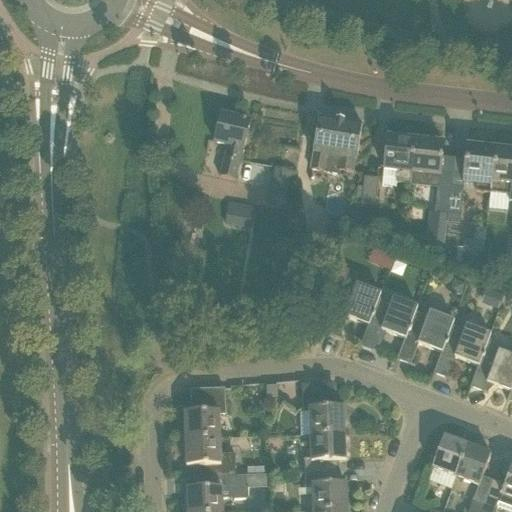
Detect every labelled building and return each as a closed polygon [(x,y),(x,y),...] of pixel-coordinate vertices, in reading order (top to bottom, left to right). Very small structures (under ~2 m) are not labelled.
[(228,147),(225,156),(220,178),(234,181),(250,122),(221,115),(214,144),(228,147)] [(356,162),(362,126),(318,118),(312,154),(313,154),(310,171),(337,175),(337,172),(353,174),(355,161),(356,162)] [(400,140),(388,139),(382,186),(395,188),(397,185),(411,186),(416,142),(414,142),(415,138),(401,136),(400,140)] [(440,177),(443,145),(416,142),(411,186),(425,188),(426,176),(440,177)] [(490,194),(495,150),(467,147),(464,179),(478,181),(477,193),(490,194)] [(511,203),(511,152),(495,150),(490,194),(509,196),(508,203),(511,203)] [(269,208),(290,211),(296,172),(276,169),(269,208)] [(375,208),(377,180),(364,179),(361,207),(375,208)] [(448,216),(451,188),(437,187),(435,215),(448,216)] [(464,190),(451,188),(448,216),(461,217),(464,190)] [(249,232),(253,208),(230,204),(225,228),(249,232)] [(362,214),(347,212),(345,225),(360,228),(362,214)] [(327,230),(325,238),(338,240),(341,225),(335,223),(327,230)] [(321,269),(327,239),(299,234),(293,264),(321,269)] [(445,239),(428,237),(426,251),(443,252),(444,246),(445,239)] [(444,246),(443,252),(442,263),(460,265),(462,248),(444,246)] [(462,248),(460,265),(460,268),(482,270),(483,261),(484,248),(462,246),(462,248)] [(384,255),(380,266),(379,267),(390,271),(395,259),(384,255)] [(511,259),(503,270),(511,277),(511,259)] [(423,271),(421,278),(427,280),(429,273),(423,271)] [(464,286),(454,282),(452,289),(454,294),(461,296),(464,286)] [(368,327),(378,299),(380,295),(357,286),(355,291),(342,287),(324,334),(338,339),(345,319),(368,327)] [(501,299),(487,294),(482,306),(497,311),(501,299)] [(240,312),(267,317),(269,303),(242,298),(240,312)] [(382,332),(405,340),(415,313),(417,309),(393,300),(392,304),(378,299),(368,327),(360,348),(374,353),(382,332)] [(441,354),(453,327),(454,323),(431,314),(429,318),(415,313),(405,340),(397,361),(411,366),(419,346),(441,354)] [(448,380),(448,379),(455,359),(478,368),(489,341),(491,336),(467,327),(466,332),(453,327),(441,354),(433,375),(448,380)] [(484,394),(485,393),(487,385),(510,393),(511,387),(511,357),(504,354),(508,343),(500,340),(499,344),(489,341),(478,368),(470,388),(484,394)] [(303,414),(310,414),(311,437),(345,435),(343,409),(333,409),(332,386),(302,387),(303,414)] [(277,387),(266,388),(266,400),(278,400),(277,387)] [(185,414),(186,441),(220,440),(219,416),(226,415),(225,390),(194,391),(195,414),(185,414)] [(346,463),(345,435),(311,437),(311,460),(305,460),(305,476),(335,475),(335,463),(346,463)] [(455,479),(467,447),(444,438),(432,470),(455,479)] [(197,479),(236,478),(235,454),(221,455),(220,440),(186,441),(187,468),(197,468),(197,479)] [(482,479),(491,456),(467,447),(455,479),(478,488),(473,503),(469,511),(482,511),(484,507),(493,483),(482,479)] [(497,509),(505,511),(511,511),(511,466),(505,487),(493,483),(484,507),(496,511),(497,509)] [(312,490),(313,511),(340,511),(347,511),(346,485),(336,485),(335,475),(305,476),(306,490),(312,490)] [(187,490),(188,511),(222,511),(222,501),(247,500),(246,499),(248,499),(248,490),(248,489),(246,489),(246,477),(236,478),(197,479),(198,490),(187,490)] [(246,489),(248,489),(248,490),(254,490),(254,477),(246,477),(246,489)]
